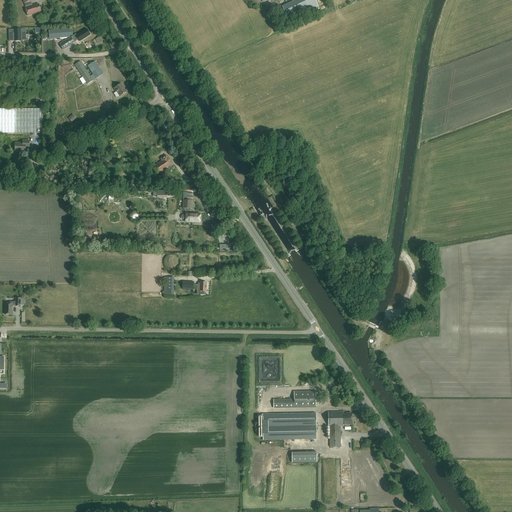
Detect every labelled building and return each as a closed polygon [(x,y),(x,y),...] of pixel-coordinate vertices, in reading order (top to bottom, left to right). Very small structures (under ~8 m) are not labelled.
[(305,0),(298,0),(283,6),(286,14),(308,6),(305,0)] [(36,5),(35,4),(25,7),(28,16),(39,12),(39,11),(41,11),(39,4),(36,5)] [(13,37),(12,29),(9,29),(9,37),(10,41),(15,41),(21,41),(21,29),(14,29),(14,37),(13,37)] [(69,30),(69,29),(49,30),(49,39),(69,37),(69,36),(73,35),(72,30),(69,30)] [(90,35),(87,29),(77,36),(76,34),(67,40),(60,44),(63,50),(70,45),(79,39),(80,41),(90,35)] [(90,77),(80,61),(75,65),(76,66),(73,67),(83,84),(86,82),(87,84),(103,74),(95,62),(88,66),(93,75),(90,77)] [(126,92),(121,84),(114,88),(116,92),(116,91),(120,96),(126,92)] [(40,109),(0,109),(0,132),(40,133),(40,109)] [(29,141),(23,140),(23,143),(15,143),(15,151),(22,151),(22,152),(25,152),(25,147),(29,148),(29,141)] [(104,162),(104,154),(85,155),(85,162),(104,162)] [(168,158),(166,156),(161,159),(162,161),(153,167),(158,174),(168,168),(167,167),(172,164),(170,162),(171,162),(168,158)] [(193,193),(184,192),(182,208),(192,209),(193,193)] [(200,214),(186,213),(186,215),(183,215),(182,215),(182,216),(181,216),(181,217),(181,218),(182,218),(182,219),(183,220),(185,220),(185,222),(199,223),(200,214)] [(173,277),(164,277),(164,295),(173,295),(173,277)] [(182,281),(182,289),(193,290),(194,282),(182,281)] [(207,283),(200,282),(200,285),(197,285),(197,291),(199,291),(199,294),(203,295),(204,292),(206,292),(207,283)] [(20,298),(15,298),(15,302),(12,302),(12,304),(5,304),(4,315),(12,315),(12,306),(15,306),(20,306),(20,298)] [(315,397),(315,391),(294,392),(294,400),(273,400),(274,409),(316,408),(315,403),(321,403),(321,397),(315,397)] [(343,415),(343,412),(328,412),(328,426),(329,426),(329,447),(340,447),(340,426),(343,426),(343,425),(352,425),(351,414),(346,414),(346,415),(343,415)] [(263,415),(257,415),(258,436),(259,437),(263,437),(263,440),(316,439),(316,413),(263,413),(263,415)]
